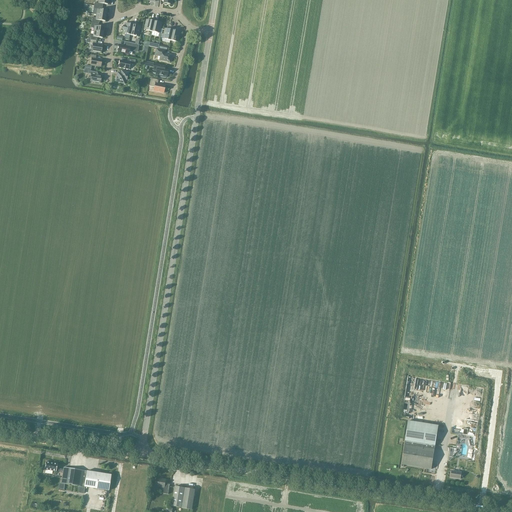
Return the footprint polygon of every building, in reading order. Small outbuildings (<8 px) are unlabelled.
[(100,10),(100,7),(94,6),(93,11),(97,12),(96,15),(106,16),(106,11),(100,10)] [(105,22),(106,16),(96,15),(96,18),(92,17),(91,23),(98,24),(98,21),(105,22)] [(151,32),(154,20),(151,19),(151,21),(146,20),(144,30),(151,32)] [(157,21),(154,20),(151,32),(159,34),(162,23),(157,22),(157,21)] [(97,26),(98,24),(91,23),(91,28),(94,28),(93,31),(103,33),(104,27),(97,26)] [(123,26),(122,29),(123,30),(122,34),(125,34),(124,38),(128,39),(129,35),(130,35),(133,23),(130,23),(130,24),(125,23),(124,26),(123,26)] [(133,23),(130,35),(138,37),(140,27),(135,26),(136,24),(133,23)] [(170,41),(173,29),(170,28),(169,30),(164,29),(162,39),(170,41)] [(176,30),(173,29),(170,41),(178,42),(180,32),(175,31),(176,30)] [(102,38),(103,33),(93,31),(93,35),(90,34),(89,39),(95,40),(95,37),(102,38)] [(96,41),(90,40),(90,43),(93,44),(91,52),(101,53),(102,45),(96,44),(96,41)] [(117,47),(117,51),(118,52),(117,52),(128,55),(129,51),(137,52),(139,45),(136,44),(127,42),(127,46),(119,45),(118,48),(117,47)] [(165,51),(156,49),(154,55),(160,57),(159,60),(170,63),(171,55),(164,54),(165,51)] [(96,56),(90,55),(89,58),(91,59),(90,65),(100,67),(101,60),(95,59),(96,56)] [(134,65),(135,60),(127,59),(127,62),(120,60),(118,67),(128,70),(129,64),(134,65)] [(152,71),(151,74),(155,75),(155,74),(159,75),(159,77),(165,78),(166,77),(167,77),(168,70),(164,69),(165,66),(155,64),(153,70),(153,71),(152,71)] [(100,83),(101,76),(96,75),(96,72),(90,71),(90,75),(91,75),(90,82),(100,83)] [(122,74),(117,73),(115,81),(121,82),(121,83),(125,84),(125,80),(127,81),(129,73),(122,71),(122,74)] [(163,93),(165,85),(157,84),(158,80),(151,78),(149,86),(154,87),(153,91),(163,93)] [(408,421),(405,441),(401,465),(431,470),(438,426),(408,421)] [(56,472),(56,468),(57,464),(46,462),(44,470),(56,472)] [(111,475),(64,467),(61,483),(108,491),(111,475)] [(461,472),(451,471),(450,477),(460,479),(461,472)] [(166,480),(165,480),(156,478),(155,485),(164,487),(163,493),(168,494),(170,484),(165,483),(166,480)] [(195,490),(185,488),(175,487),(171,506),(192,510),(195,490)]
